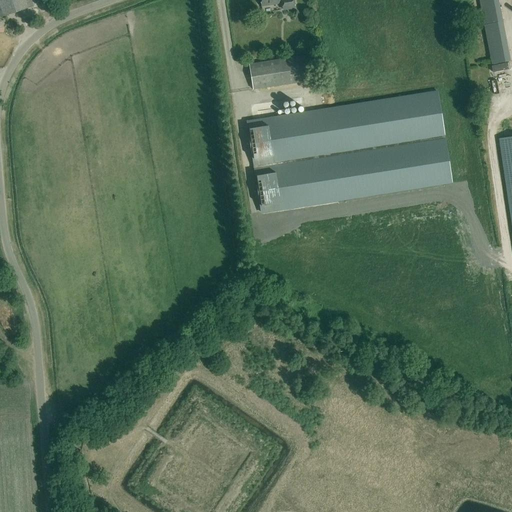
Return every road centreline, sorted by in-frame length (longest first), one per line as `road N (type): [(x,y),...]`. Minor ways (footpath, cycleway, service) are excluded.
road 1 (unclassified): [(48,511),(35,328),(4,236),(0,179)]
road 2 (unknown): [(511,100),(491,134),(511,254)]
road 3 (unclassified): [(0,93),(46,30),(116,0)]
